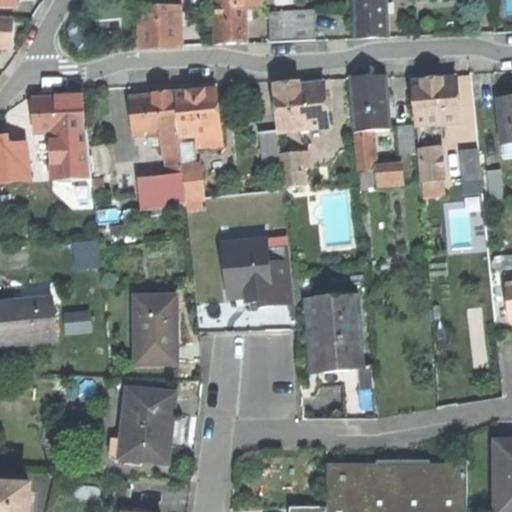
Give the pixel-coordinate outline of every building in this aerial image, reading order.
[(246,0),(214,0),(215,44),(231,44),(247,43),(246,8),(246,0)] [(246,0),(246,8),(263,8),(262,0),(246,0)] [(387,0),(354,0),(356,38),(388,37),(387,12),(387,0)] [(140,8),(142,48),(162,47),(182,47),(180,6),(166,7),(140,8)] [(270,42),(317,41),(317,11),(270,13),(270,42)] [(0,48),(16,49),(16,33),(16,21),(0,20),(0,48)] [(351,79),(355,134),(373,132),(390,131),(388,101),(386,76),(351,79)] [(455,80),(411,83),(415,126),(449,123),(459,122),(455,80)] [(277,87),(281,133),(329,128),(326,105),(325,86),(298,88),(298,85),(277,87)] [(219,91),(177,95),(181,138),(207,135),(208,148),(224,147),(221,112),(219,91)] [(168,152),(182,151),(181,138),(177,95),(133,98),(136,135),(153,134),(160,133),(162,152),(168,152)] [(46,134),(51,134),(85,131),(83,97),(32,100),(34,135),(46,134)] [(511,145),(511,144),(511,98),(497,100),(502,146),(511,145)] [(412,127),(398,129),(401,155),(415,153),(412,127)] [(54,181),(90,178),(87,131),(85,131),(51,134),(54,181)] [(281,167),(280,157),(278,131),(260,133),(263,169),(281,167)] [(373,132),(355,134),(358,172),(376,171),(373,132)] [(0,138),(0,183),(30,180),(25,146),(6,149),(5,138),(0,138)] [(112,145),(92,149),(97,175),(117,171),(112,145)] [(441,147),(419,149),(422,183),(443,181),(441,147)] [(183,166),(182,151),(168,152),(170,177),(184,175),(183,166)] [(479,151),(462,152),(464,182),(481,180),(481,175),(479,151)] [(300,155),(280,157),(281,167),(282,187),(303,186),(300,155)] [(201,164),(183,166),(184,175),(186,200),(204,199),(201,164)] [(402,169),(376,171),(377,187),(404,185),(402,169)] [(377,187),(376,171),(358,172),(359,188),(377,187)] [(501,173),(489,174),(491,200),(503,199),(501,173)] [(186,200),(184,175),(170,177),(139,179),(141,207),(168,205),(186,203),(186,200)] [(105,179),(92,180),(94,197),(106,196),(105,179)] [(482,195),(481,180),(464,182),(465,186),(465,196),(482,195)] [(422,183),(424,200),(447,198),(446,188),(445,181),(443,181),(422,183)] [(242,260),(224,261),(228,301),(246,299),(251,299),(250,294),(258,294),(259,303),(260,307),(295,304),(295,302),(292,275),(290,247),(269,248),(268,240),(241,243),(242,260)] [(98,242),(74,244),(76,271),(101,269),(99,249),(98,242)] [(223,244),(224,261),(242,260),(241,243),(223,244)] [(511,256),(495,257),(496,270),(511,268),(511,256)] [(138,328),(137,363),(175,364),(175,344),(181,344),(182,332),(182,321),(176,321),(176,300),(160,299),(160,293),(132,292),(131,328),(138,328)] [(254,304),(259,303),(258,294),(250,294),(251,299),(246,299),(247,305),(254,304)] [(363,370),(362,366),(358,297),(312,301),(314,325),(317,325),(318,341),(316,341),(318,373),(341,372),(361,370),(363,370)] [(0,305),(0,345),(19,344),(60,339),(56,305),(55,299),(4,305),(0,305)] [(90,313),(65,315),(66,334),(91,332),(90,313)] [(20,352),(19,344),(0,345),(0,346),(1,353),(20,352)] [(361,370),(362,390),(374,389),(372,366),(362,366),(363,370),(361,370)] [(342,391),(341,372),(318,373),(318,381),(319,388),(342,391)] [(175,394),(126,389),(119,457),(167,462),(171,426),(175,394)] [(375,418),(374,389),(362,390),(342,391),(343,419),(375,418)] [(511,511),(511,443),(499,444),(497,444),(496,511),(511,511)] [(467,511),(467,466),(410,466),(400,466),(390,467),(327,467),(327,508),(327,511),(467,511)] [(28,511),(30,488),(0,486),(0,511),(28,511)]
